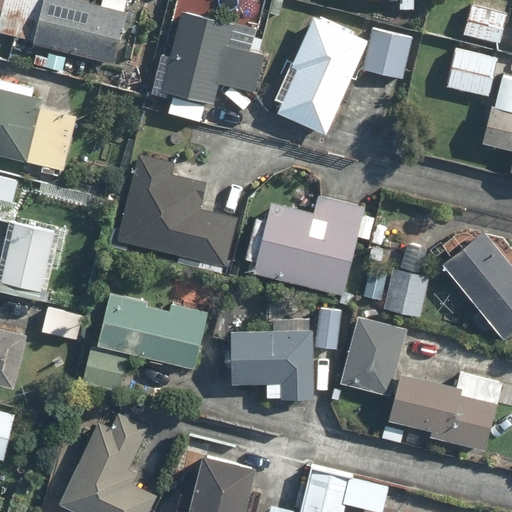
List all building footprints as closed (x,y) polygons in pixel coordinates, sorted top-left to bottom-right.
[(43,0),(6,0),(0,23),(0,29),(34,38),(43,0)] [(128,11),(84,0),(43,0),(34,38),(33,43),(114,64),(128,11)] [(417,8),(416,0),(402,0),(402,8),(417,8)] [(465,30),(499,41),(508,14),(473,3),(465,30)] [(239,20),(183,5),(160,90),(215,105),(222,82),(262,93),(272,54),(233,43),(239,20)] [(370,36),(319,10),(277,107),(332,131),(359,67),(405,78),(415,36),(373,26),(370,36)] [(498,57),(455,47),(447,84),(490,93),(498,57)] [(0,152),(65,168),(79,113),(42,104),(44,95),(35,93),(37,85),(0,75),(0,152)] [(511,168),(511,104),(496,101),(488,138),(511,143),(511,167),(511,169),(511,168)] [(240,215),(205,207),(211,182),(171,173),(174,159),(142,152),(129,210),(122,239),(229,264),(240,215)] [(277,199),(271,220),(259,217),(248,256),(261,260),(258,270),(347,294),(370,210),(321,197),(318,210),(277,199)] [(17,217),(0,273),(0,283),(39,295),(58,230),(17,217)] [(449,261),(485,307),(473,317),(485,332),(497,322),(509,337),(511,334),(511,256),(490,228),(449,261)] [(424,312),(431,273),(392,267),(386,305),(424,312)] [(112,288),(99,343),(193,365),(206,311),(112,288)] [(86,314),(51,307),(46,334),(81,341),(86,314)] [(343,308),(322,308),(322,344),(322,346),(342,346),(343,308)] [(410,326),(362,313),(344,383),(392,395),(410,326)] [(29,333),(0,326),(0,384),(16,388),(29,333)] [(235,327),(234,382),(271,382),(271,396),(315,397),(316,328),(235,327)] [(128,354),(92,345),(84,378),(119,387),(128,354)] [(404,371),(392,417),(433,427),(431,434),(488,448),(505,383),(462,372),(459,384),(404,371)] [(0,410),(0,455),(3,456),(12,413),(0,410)] [(140,471),(132,467),(153,425),(123,410),(115,425),(103,419),(63,500),(88,511),(153,511),(162,494),(135,481),(140,471)] [(245,511),(258,463),(203,450),(187,511),(245,511)] [(315,466),(305,511),(347,511),(349,503),(387,511),(394,483),(315,466)] [(289,511),(291,507),(270,503),(268,511),(289,511)]
